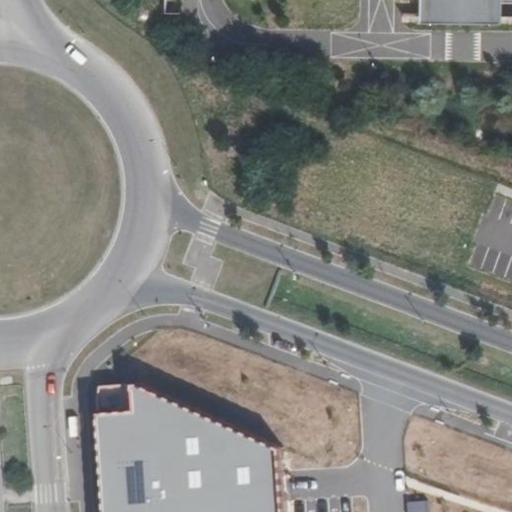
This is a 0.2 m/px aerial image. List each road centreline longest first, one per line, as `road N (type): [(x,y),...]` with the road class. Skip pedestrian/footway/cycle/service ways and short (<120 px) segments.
road 1 (unclassified): [(125,278),(202,296),(511,414)]
road 2 (unclassified): [(511,341),(209,229),(148,193)]
road 3 (secondary): [(148,193),(137,138),(107,90),(61,56),(7,41)]
road 4 (secondary): [(47,511),(38,366),(46,343)]
